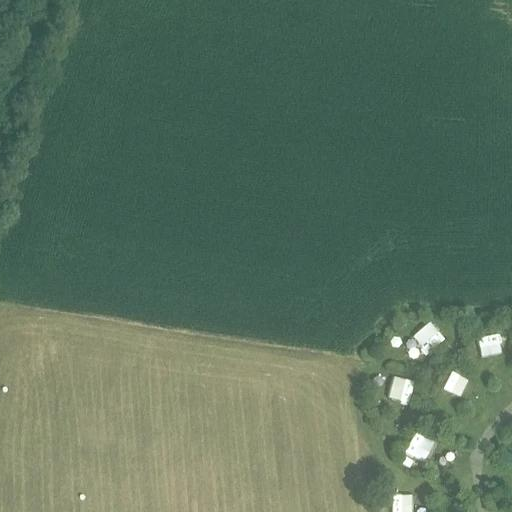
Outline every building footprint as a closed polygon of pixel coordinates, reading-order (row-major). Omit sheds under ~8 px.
[(496,350),(511,344),(511,337),(508,325),(490,330),(496,350)] [(442,326),(421,334),(428,351),(449,343),(442,326)] [(464,398),(472,377),(451,369),(443,390),(464,398)] [(396,378),(397,402),(417,401),(416,377),(396,378)] [(431,463),(438,444),(414,436),(408,455),(431,463)] [(413,511),(413,491),(395,492),(395,511),(413,511)]
